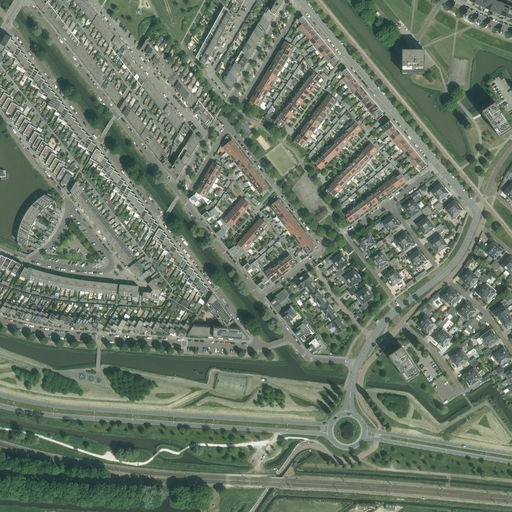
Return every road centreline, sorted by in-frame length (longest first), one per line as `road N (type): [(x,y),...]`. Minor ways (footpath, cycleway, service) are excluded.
road 1 (residential): [(7,21),(262,346)]
road 2 (secondary): [(331,424),(66,407),(0,394)]
road 3 (secondary): [(0,406),(330,434)]
road 4 (residential): [(262,346),(54,333),(0,320)]
road 5 (residential): [(175,191),(25,0)]
road 6 (residential): [(93,0),(207,137)]
road 7 (residential): [(258,296),(323,249),(277,186)]
road 8 (residential): [(30,258),(110,266),(67,203)]
road 9 (secondary): [(363,437),(511,462)]
road 10 (secondary): [(511,454),(364,429)]
road 11 (residential): [(400,308),(348,238),(390,203)]
road 12 (track): [(377,468),(511,481)]
road 13 (residential): [(235,101),(244,99),(302,2)]
